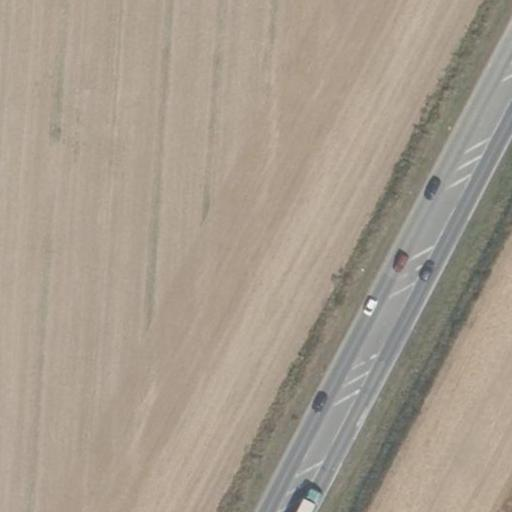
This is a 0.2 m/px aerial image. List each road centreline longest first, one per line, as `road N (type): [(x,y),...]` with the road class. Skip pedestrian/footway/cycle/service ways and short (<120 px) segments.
road 1 (primary): [(511,40),(268,511)]
road 2 (primary): [(306,511),(511,116)]
